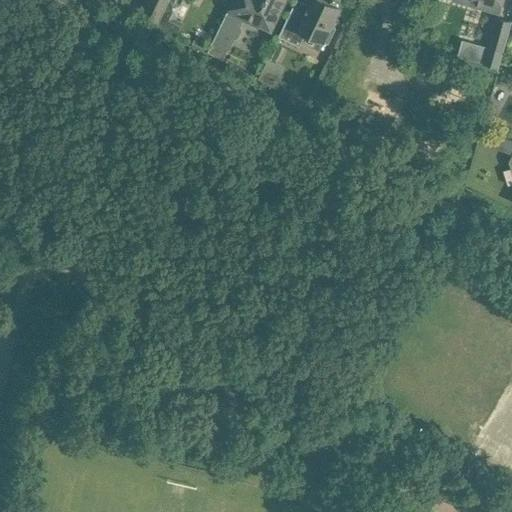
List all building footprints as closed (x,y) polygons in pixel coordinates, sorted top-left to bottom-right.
[(165,10),(169,0),(147,0),(140,15),(158,24),(165,10)] [(173,0),(169,0),(165,10),(175,15),(180,3),(173,0)] [(232,0),(227,12),(211,45),(226,52),(227,53),(234,39),(238,38),(242,30),(240,26),(244,20),(258,27),(259,24),(271,29),(284,0),(232,0)] [(293,6),(279,36),(300,46),(306,34),(324,43),(341,8),(339,7),(338,3),(333,1),(330,3),(324,0),(311,0),(309,5),(306,12),(293,6)] [(455,0),(472,5),(500,13),(503,0),(455,0)] [(511,21),(497,17),(488,48),(503,52),(511,21)]
